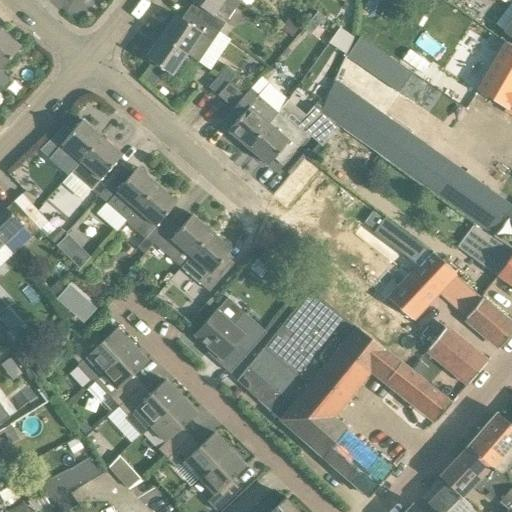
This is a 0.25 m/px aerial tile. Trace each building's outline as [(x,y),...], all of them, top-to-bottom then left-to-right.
[(238,3),(234,0),(187,0),(193,3),(187,12),(218,33),(238,3)] [(211,42),(218,33),(187,12),(181,20),(174,15),(159,37),(187,55),(198,63),(211,42)] [(319,38),(330,25),(315,13),(305,27),(319,38)] [(300,25),(289,17),(281,29),(291,37),(300,25)] [(340,28),(328,44),(346,55),(353,38),(340,28)] [(0,70),(20,48),(0,31),(0,30),(0,70)] [(172,77),(187,55),(159,37),(145,59),(172,77)] [(360,38),(346,57),(399,93),(412,74),(360,38)] [(511,48),(506,45),(497,61),(478,93),(511,114),(511,48)] [(506,219),(507,217),(511,210),(511,209),(382,117),(398,96),(343,57),(342,62),(320,114),(472,222),(492,236),(505,218),(506,219)] [(208,88),(217,96),(227,84),(234,77),(225,69),(208,88)] [(152,71),(145,79),(152,85),(159,77),(152,71)] [(227,84),(217,96),(233,109),(243,97),(227,84)] [(247,149),(277,114),(249,90),(243,97),(233,109),(225,118),(233,125),(227,132),(247,149)] [(296,130),(277,114),(247,149),(267,166),(273,159),(282,166),(305,139),(296,130)] [(338,129),(325,118),(309,137),(322,148),(338,129)] [(60,146),(80,163),(101,138),(82,121),(60,146)] [(123,168),(116,162),(121,155),(101,138),(80,163),(71,173),(98,196),(123,168)] [(137,169),(131,175),(123,168),(98,196),(107,204),(126,220),(156,186),(137,169)] [(170,225),(163,219),(176,203),(156,186),(126,220),(124,222),(145,239),(152,246),(154,244),(170,225)] [(0,203),(0,241),(3,245),(13,255),(38,230),(22,211),(14,202),(6,209),(0,203)] [(22,211),(38,230),(46,223),(29,204),(22,211)] [(364,223),(375,231),(383,220),(372,212),(364,223)] [(178,232),(170,225),(154,244),(180,268),(211,233),(191,216),(178,232)] [(511,220),(507,217),(506,219),(505,218),(492,236),(511,249),(511,220)] [(56,227),(46,238),(53,245),(63,234),(56,227)] [(231,250),(211,233),(180,268),(199,284),(209,293),(234,264),(225,257),(231,250)] [(81,246),(69,234),(57,246),(69,258),(81,246)] [(265,255),(277,265),(286,255),(273,245),(265,255)] [(412,322),(454,274),(430,253),(388,301),(412,322)] [(511,257),(498,276),(511,285),(511,257)] [(48,290),(54,298),(65,288),(59,281),(48,290)] [(309,291),(236,382),(308,445),(309,444),(357,487),(356,490),(362,496),(365,495),(369,498),(392,472),(345,431),(330,419),(371,369),(436,421),(451,404),(431,389),(309,291)] [(0,313),(8,306),(0,297),(0,313)] [(500,349),(511,332),(511,326),(480,301),(464,320),(500,349)] [(82,327),(95,312),(84,302),(70,317),(82,327)] [(9,310),(0,317),(0,321),(7,329),(18,319),(9,310)] [(230,374),(266,333),(244,313),(232,326),(216,311),(194,336),(215,354),(211,358),(230,374)] [(70,356),(78,365),(94,381),(132,346),(127,340),(128,339),(126,338),(125,339),(116,329),(98,346),(89,336),(70,356)] [(468,384),(486,364),(444,330),(427,349),(468,384)] [(94,381),(109,397),(118,407),(138,389),(129,379),(147,362),(138,352),(139,352),(138,350),(137,351),(132,346),(94,381)] [(411,372),(420,378),(428,368),(419,362),(411,372)] [(118,407),(127,417),(126,418),(141,435),(150,426),(180,398),(175,393),(176,392),(175,390),(174,391),(165,381),(147,398),(138,389),(118,407)] [(157,450),(167,460),(187,441),(178,432),(196,415),(187,405),(188,404),(186,402),(185,403),(180,398),(150,426),(165,443),(157,450)] [(0,424),(9,418),(0,404),(0,424)] [(511,427),(497,413),(467,447),(492,469),(493,468),(502,458),(509,465),(511,462),(511,427)] [(91,430),(84,421),(77,427),(85,435),(91,430)] [(183,462),(199,479),(229,450),(224,445),(225,444),(224,443),(223,444),(214,434),(196,451),(187,441),(167,460),(176,470),(183,462)] [(82,448),(76,438),(67,444),(73,454),(82,448)] [(438,478),(447,486),(460,498),(472,485),(480,492),(485,486),(501,501),(499,503),(508,510),(506,511),(511,511),(511,484),(493,468),(492,469),(467,447),(465,449),(459,458),(457,457),(438,478)] [(229,450),(199,479),(214,495),(206,502),(215,511),(216,511),(240,489),(239,488),(238,489),(239,489),(235,493),(227,484),(245,467),(236,457),(237,456),(235,455),(234,456),(229,450)] [(39,485),(49,506),(70,493),(103,473),(91,456),(79,463),(69,469),(39,485)] [(142,481),(120,457),(109,468),(129,490),(142,481)] [(0,505),(13,499),(7,489),(10,487),(4,476),(0,478),(0,505)] [(460,498),(447,486),(428,505),(434,511),(474,511),(470,508),(460,498)] [(70,493),(49,506),(52,511),(65,511),(77,505),(70,493)] [(298,511),(285,498),(276,507),(280,511),(279,511),(298,511)] [(33,511),(28,503),(10,511),(33,511)]
